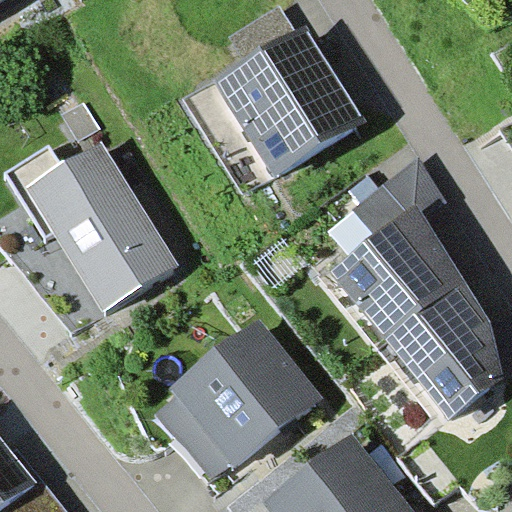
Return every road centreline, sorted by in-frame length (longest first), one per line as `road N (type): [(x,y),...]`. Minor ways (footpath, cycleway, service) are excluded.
road 1 (residential): [(511,282),(353,0)]
road 2 (residential): [(0,353),(125,511)]
